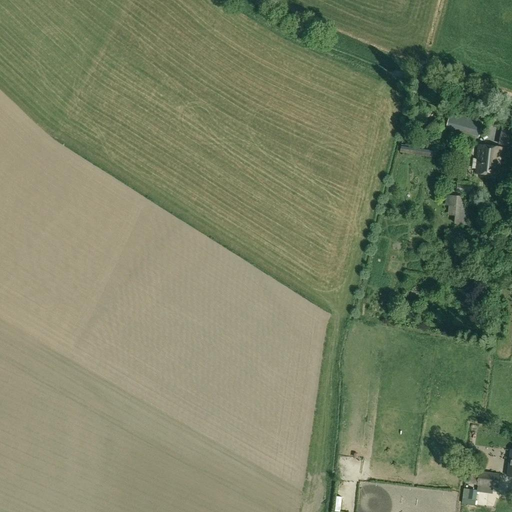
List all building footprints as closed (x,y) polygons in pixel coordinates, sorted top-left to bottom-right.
[(446,129),(480,139),(484,122),(451,112),(448,123),(443,121),(438,138),(443,140),(446,129)] [(499,146),(511,148),(511,131),(503,130),(499,146)] [(503,149),(480,146),(476,175),(499,178),(503,149)] [(455,182),(454,188),(467,191),(468,184),(455,182)] [(463,209),(464,197),(449,196),(448,217),(455,217),(454,224),(464,225),(465,210),(463,209)] [(493,488),(498,488),(500,475),(479,472),(477,485),(482,486),(481,493),(493,494),(493,488)] [(475,506),(478,491),(464,489),(462,504),(475,506)]
